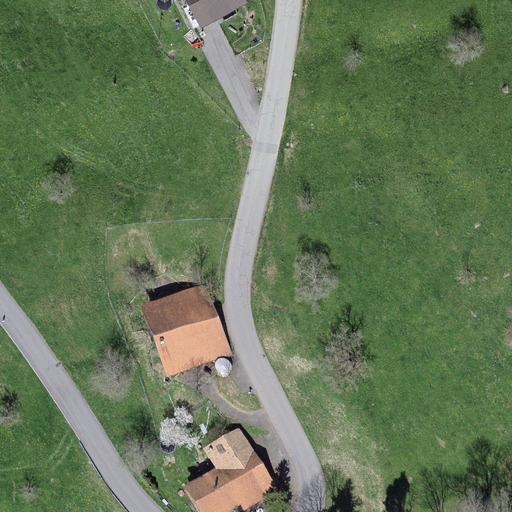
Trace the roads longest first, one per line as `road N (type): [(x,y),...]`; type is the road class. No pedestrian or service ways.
road 1 (unclassified): [(309,511),(302,448),(244,343),(236,296),(289,0)]
road 2 (unclassified): [(0,300),(144,511)]
